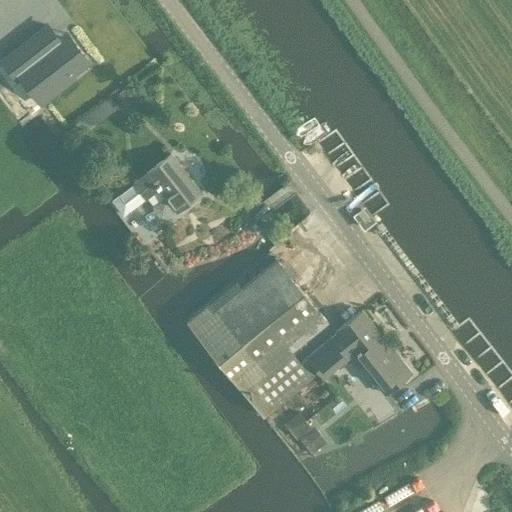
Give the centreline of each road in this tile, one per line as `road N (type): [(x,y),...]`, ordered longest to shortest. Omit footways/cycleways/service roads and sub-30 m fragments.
road 1 (tertiary): [(511,451),(167,0)]
road 2 (unclassified): [(511,215),(352,0)]
